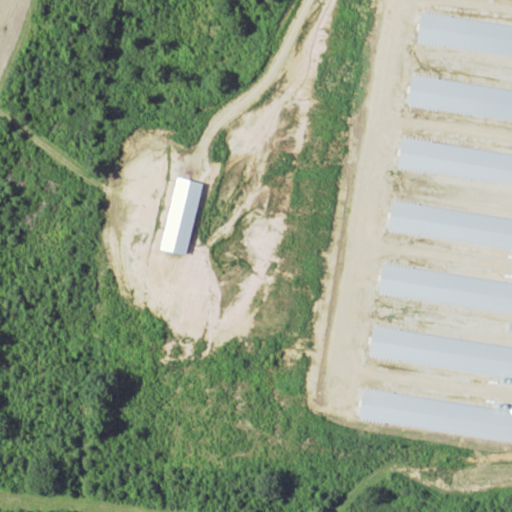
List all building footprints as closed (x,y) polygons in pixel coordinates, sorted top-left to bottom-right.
[(511,25),(422,14),(418,47),(511,59),(511,25)] [(409,107),(511,120),(511,90),(413,78),(409,107)] [(399,171),(511,187),(511,153),(403,139),(399,171)] [(188,256),(204,184),(178,178),(162,250),(188,256)] [(511,219),(394,202),(389,232),(511,249),(511,219)] [(511,281),(384,264),(380,298),(511,315),(511,281)] [(370,359),(502,376),(501,382),(508,383),(508,382),(511,382),(511,347),(374,330),(370,359)] [(360,422),(511,443),(511,411),(511,412),(511,411),(365,390),(360,422)]
